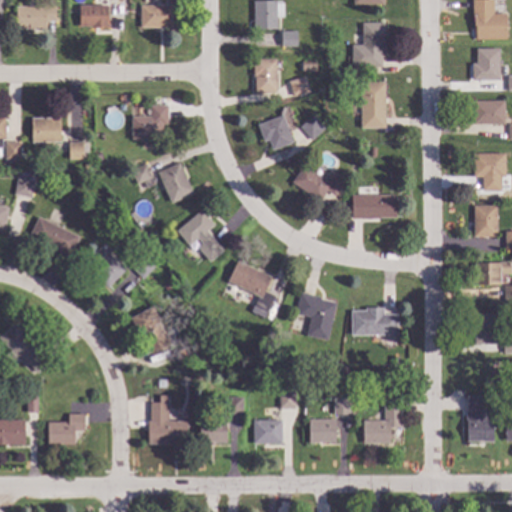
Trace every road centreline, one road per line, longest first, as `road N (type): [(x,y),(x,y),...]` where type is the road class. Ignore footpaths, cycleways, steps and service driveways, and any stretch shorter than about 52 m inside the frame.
road 1 (residential): [(511,484),(0,486)]
road 2 (residential): [(428,0),(428,511)]
road 3 (residential): [(205,0),(204,133),(214,171),(235,204),(286,254),(327,268),(431,275)]
road 4 (residential): [(116,486),(115,395),(99,348),(54,298),(0,274)]
road 5 (residential): [(205,70),(0,73)]
